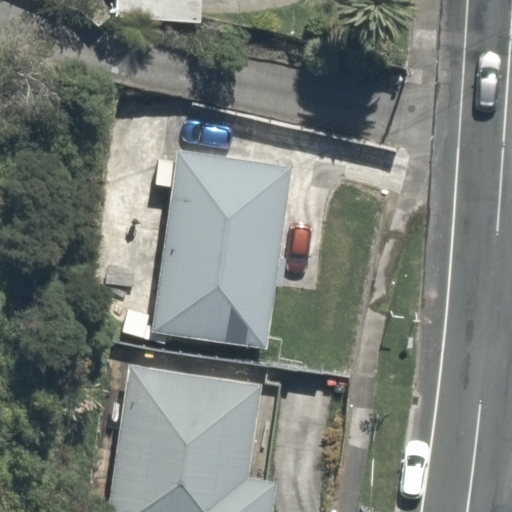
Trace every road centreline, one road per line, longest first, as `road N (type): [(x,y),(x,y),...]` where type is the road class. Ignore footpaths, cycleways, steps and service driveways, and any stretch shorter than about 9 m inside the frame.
road 1 (residential): [(511,9),(489,320)]
road 2 (residential): [(489,320),(465,511)]
